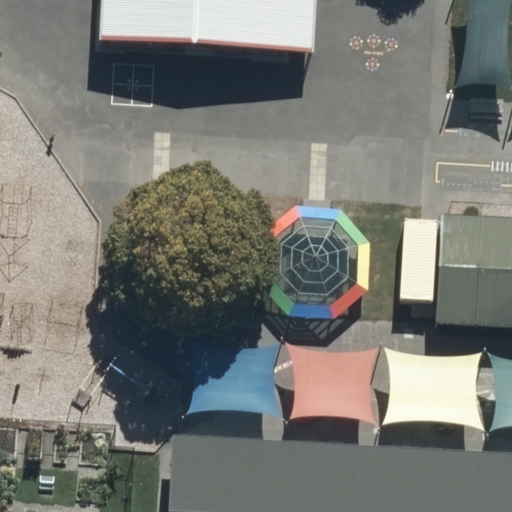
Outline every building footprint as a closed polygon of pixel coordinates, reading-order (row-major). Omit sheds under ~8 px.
[(320,0),(104,0),(102,50),(318,61),(320,0)] [(511,0),(455,0),(449,97),(511,100),(511,0)] [(511,328),(511,214),(439,210),(432,324),(511,328)] [(340,222),(296,222),(259,252),(260,305),(289,331),(337,332),(370,304),(370,255),(340,222)] [(511,511),(511,465),(174,444),(169,511),(511,511)]
